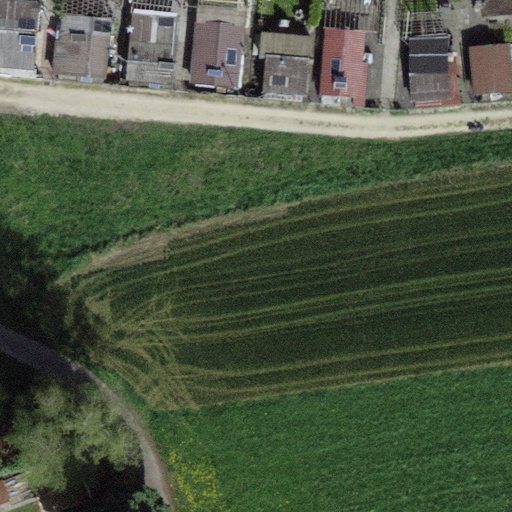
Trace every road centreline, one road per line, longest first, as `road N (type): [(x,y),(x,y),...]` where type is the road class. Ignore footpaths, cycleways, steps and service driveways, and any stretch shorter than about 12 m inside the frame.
road 1 (track): [(0,100),(371,134),(511,120)]
road 2 (track): [(0,337),(84,382),(129,429),(162,511)]
